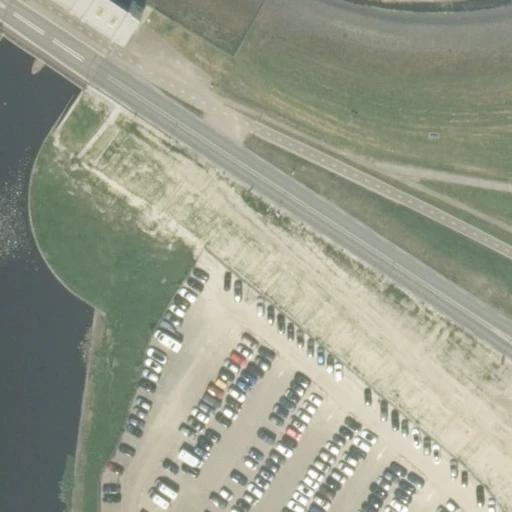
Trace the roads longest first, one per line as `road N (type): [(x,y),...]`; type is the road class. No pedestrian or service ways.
road 1 (primary): [(511,341),(207,142)]
road 2 (unclassified): [(38,0),(225,114),(207,142)]
road 3 (primary): [(207,142),(0,3)]
